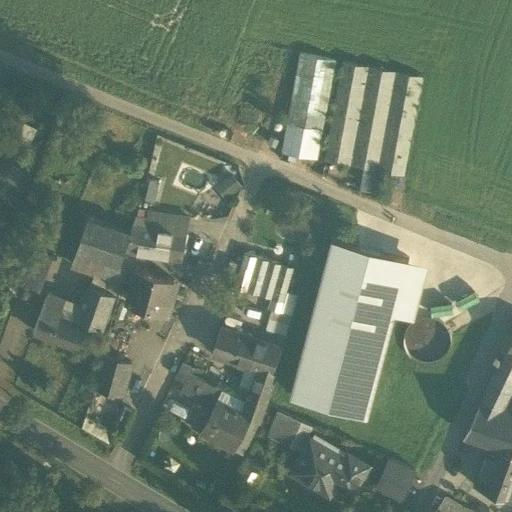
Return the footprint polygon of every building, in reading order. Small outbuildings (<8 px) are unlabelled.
[(282,151),(319,158),(338,59),(301,52),(282,151)] [(325,159),(407,175),(426,76),(344,60),(325,159)] [(224,193),(242,185),(235,170),(217,178),(224,193)] [(147,195),(156,197),(159,178),(151,177),(147,195)] [(148,226),(186,233),(189,217),(151,211),(148,226)] [(121,261),(125,248),(131,230),(88,215),(72,263),(97,270),(120,278),(121,273),(121,261)] [(133,224),(131,230),(125,248),(180,257),(186,233),(148,226),(133,224)] [(291,392),(368,413),(395,311),(409,257),(332,237),(291,392)] [(20,279),(35,285),(49,252),(33,246),(20,279)] [(279,299),(284,300),(294,266),(244,251),(241,263),(234,285),(234,286),(279,299)] [(428,263),(409,257),(395,311),(414,316),(428,263)] [(224,282),(234,285),(241,263),(230,260),(224,282)] [(126,277),(133,279),(137,267),(139,268),(139,267),(130,264),(126,277)] [(128,298),(166,311),(175,279),(139,268),(137,267),(133,279),(128,298)] [(97,270),(92,284),(115,293),(120,278),(97,270)] [(88,322),(103,328),(115,293),(92,284),(90,289),(86,287),(85,291),(89,292),(84,304),(79,318),(79,319),(88,322)] [(34,330),(79,346),(88,322),(79,319),(79,318),(61,311),(66,297),(48,291),(34,330)] [(84,304),(66,297),(61,311),(79,318),(84,304)] [(269,329),(285,333),(294,303),(284,300),(279,299),(269,329)] [(407,326),(404,334),(403,342),(406,350),(411,356),(417,361),(425,362),(432,362),(439,359),(445,354),(448,348),(450,341),(449,334),(447,327),(442,322),(436,318),(428,316),(420,317),(413,321),(407,326)] [(214,352),(234,359),(243,333),(223,326),(214,352)] [(281,346),(243,333),(234,359),(246,363),(258,367),(272,372),(272,371),(281,346)] [(511,336),(499,363),(511,369),(511,336)] [(99,389),(122,397),(132,366),(109,358),(99,389)] [(237,388),(249,392),(258,367),(246,363),(237,388)] [(511,386),(511,384),(511,369),(499,363),(492,377),(511,386)] [(247,401),(243,411),(252,415),(251,416),(260,420),(267,401),(277,372),(272,371),(272,372),(258,367),(249,392),(247,401)] [(191,374),(187,381),(218,397),(222,390),(191,374)] [(511,409),(502,406),(511,386),(492,377),(482,398),(464,435),(488,443),(511,450),(511,409)] [(212,408),(218,397),(187,381),(181,392),(201,402),(212,408)] [(223,389),(222,390),(218,397),(243,411),(247,401),(223,389)] [(235,448),(251,416),(252,415),(243,411),(218,397),(212,408),(201,431),(234,449),(235,448)] [(189,425),(201,431),(212,408),(201,402),(189,425)] [(268,434),(290,444),(300,420),(278,410),(268,434)] [(243,453),(260,420),(251,416),(235,448),(243,453)] [(313,426),(300,420),(290,444),(302,450),(313,426)] [(293,469),(329,490),(335,480),(351,490),(366,465),(349,454),(346,460),(320,444),(321,440),(314,436),(312,440),(311,439),(293,469)] [(473,485),(511,496),(511,450),(488,443),(473,485)] [(376,487),(401,498),(415,469),(390,458),(376,487)] [(469,511),(470,511),(458,505),(446,497),(438,508),(444,511),(469,511)]
